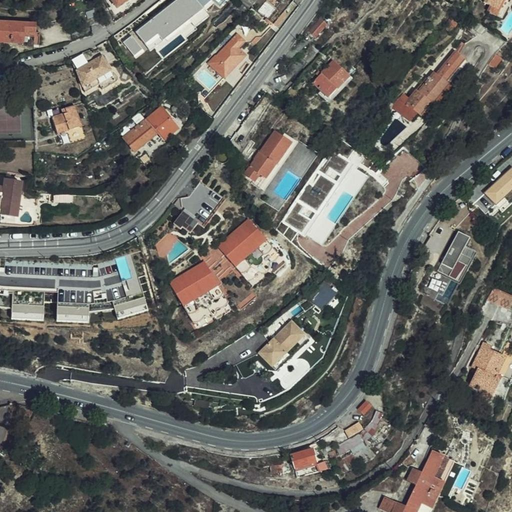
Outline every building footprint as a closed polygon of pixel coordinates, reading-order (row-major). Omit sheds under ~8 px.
[(160,34),(164,39),(204,9),(197,0),(177,0),(137,31),(146,44),(160,34)] [(246,10),(253,0),(239,0),(238,2),(246,10)] [(511,0),(485,0),(485,1),(492,4),(489,10),(502,17),(511,0)] [(449,31),(457,22),(449,16),(442,25),(449,31)] [(5,17),(4,26),(7,26),(6,37),(0,36),(0,57),(14,57),(14,37),(36,38),(37,28),(47,28),(48,18),(5,17)] [(338,28),(333,22),(318,33),(323,39),(338,28)] [(205,69),(205,70),(219,83),(221,84),(225,80),(232,86),(243,74),(236,67),(246,56),(240,51),(247,43),(238,35),(218,57),(217,56),(205,69)] [(312,62),(323,54),(317,46),(306,54),(312,62)] [(403,101),(415,111),(418,114),(429,101),(434,105),(451,85),(448,83),(466,61),(454,50),(435,72),(430,78),(427,76),(426,77),(416,89),(414,87),(406,96),(403,101)] [(86,61),(88,61),(90,61),(91,60),(92,58),(92,56),(92,55),(90,53),(88,52),(86,52),(84,53),(83,54),(83,56),(83,58),(84,61),(86,61)] [(75,61),(71,62),(73,68),(73,69),(75,68),(85,95),(99,86),(103,92),(117,83),(110,72),(101,57),(86,66),(84,63),(79,65),(75,61)] [(323,99),(348,80),(334,62),(310,81),(319,94),(323,99)] [(424,75),(414,87),(416,89),(426,77),(424,75)] [(350,84),(348,80),(323,99),(319,94),(316,96),(322,105),(350,84)] [(113,91),(94,101),(97,107),(99,106),(103,106),(118,98),(113,91)] [(407,120),(415,111),(403,101),(406,96),(401,92),(390,105),(407,120)] [(79,127),(72,105),(60,109),(62,115),(49,118),(54,134),(79,127)] [(164,141),(176,129),(175,127),(159,109),(123,140),(134,154),(151,140),(147,135),(153,129),(158,135),(164,141)] [(151,140),(158,135),(153,129),(147,135),(151,140)] [(188,142),(176,129),(164,141),(176,156),(188,142)] [(296,147),(275,132),(260,152),(255,161),(244,175),(255,183),(260,175),(265,179),(276,165),(277,165),(280,168),(296,147)] [(511,155),(470,197),(487,214),(511,189),(511,155)] [(259,190),(277,165),(276,165),(265,179),(260,175),(255,183),(253,185),(259,190)] [(196,177),(174,206),(184,213),(175,225),(182,231),(184,229),(192,235),(195,231),(199,225),(206,230),(227,202),(196,177)] [(0,205),(13,208),(18,182),(1,182),(0,185),(0,205)] [(511,202),(507,198),(486,218),(495,228),(511,212),(511,202)] [(0,214),(12,217),(13,208),(0,205),(0,214)] [(251,223),(220,250),(222,253),(254,226),(251,223)] [(254,226),(222,253),(243,277),(245,274),(246,275),(243,278),(249,284),(280,258),(254,226)] [(457,230),(427,294),(450,305),(476,251),(466,247),(471,237),(457,230)] [(207,241),(195,231),(192,235),(204,245),(226,271),(230,268),(207,241)] [(135,265),(117,270),(116,270),(124,297),(131,295),(133,300),(149,295),(150,295),(147,288),(143,289),(141,282),(144,281),(143,279),(140,280),(138,274),(135,265)] [(173,289),(209,269),(207,265),(171,286),(173,289)] [(209,269),(173,289),(194,325),(230,304),(209,269)] [(124,297),(116,270),(105,273),(98,276),(105,303),(95,305),(97,313),(105,310),(107,318),(124,313),(123,306),(134,303),(137,313),(157,307),(154,298),(150,299),(149,295),(133,300),(131,295),(124,297)] [(143,273),(138,274),(140,280),(143,279),(144,281),(141,282),(143,289),(147,288),(143,273)] [(323,310),(338,292),(326,283),(311,300),(323,310)] [(500,302),(478,294),(474,307),(495,315),(500,302)] [(58,322),(91,321),(90,303),(57,304),(58,322)] [(45,320),(45,305),(12,305),(13,320),(45,320)] [(244,378),(255,372),(252,363),(263,356),(266,360),(266,363),(266,365),(268,367),(270,367),(273,367),(277,371),(291,356),(288,353),(298,343),(301,346),(309,338),(300,328),(297,328),(295,324),(293,322),(291,323),(274,339),(272,339),(268,340),(266,342),(265,345),(236,361),(244,378)] [(480,352),(481,349),(473,345),(461,371),(466,373),(459,390),(482,400),(491,380),(486,378),(495,359),(480,352)] [(187,387),(196,386),(194,368),(186,368),(187,387)] [(364,414),(372,406),(366,401),(358,409),(364,414)] [(378,425),(383,415),(376,411),(371,421),(359,433),(365,438),(378,425)] [(357,430),(354,424),(344,429),(348,435),(357,430)] [(338,444),(331,448),(333,452),(329,453),(331,459),(338,456),(336,451),(341,448),(343,452),(354,445),(351,438),(338,445),(338,444)] [(302,452),(291,456),(295,468),(316,461),(310,444),(300,447),(302,452)] [(299,448),(289,451),(291,456),(302,452),(300,447),(299,448)] [(430,453),(454,462),(455,461),(432,450),(430,453)] [(435,501),(454,462),(430,453),(421,471),(413,467),(407,479),(415,483),(412,492),(435,501)] [(430,511),(435,501),(412,492),(405,506),(397,501),(392,511),(430,511)]
